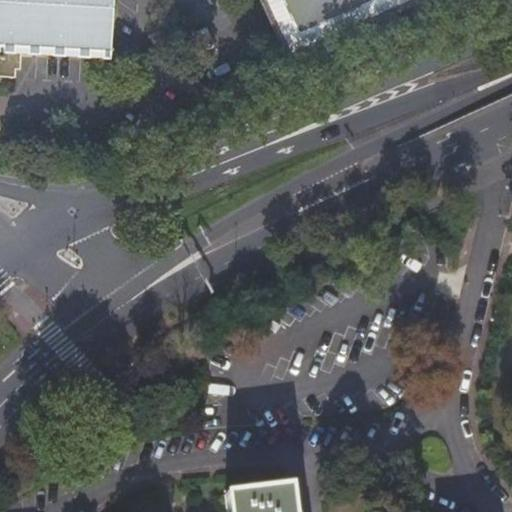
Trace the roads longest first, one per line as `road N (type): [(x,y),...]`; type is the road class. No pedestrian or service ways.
road 1 (primary): [(304,120),(73,209)]
road 2 (primary): [(291,186),(511,83)]
road 3 (primary): [(511,20),(304,120)]
road 4 (primary): [(156,276),(364,187)]
road 5 (primary): [(511,65),(460,88),(304,120)]
road 6 (primary): [(156,276),(291,186)]
road 7 (primary): [(364,187),(511,125)]
road 8 (primary): [(0,403),(113,302)]
